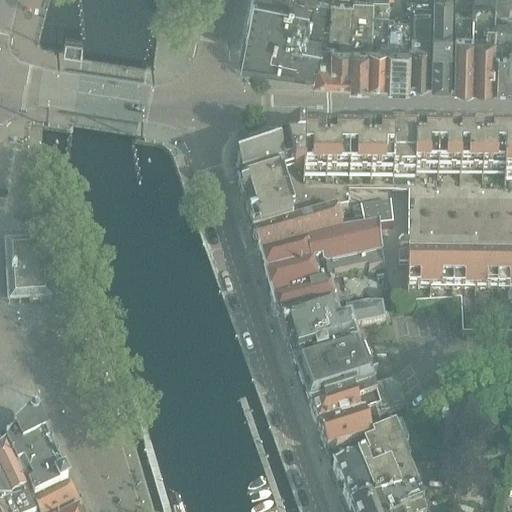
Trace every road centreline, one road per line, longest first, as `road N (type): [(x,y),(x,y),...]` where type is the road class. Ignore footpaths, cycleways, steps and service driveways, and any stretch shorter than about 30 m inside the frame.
road 1 (residential): [(320,511),(205,147),(209,108)]
road 2 (tertiary): [(209,108),(511,110)]
road 3 (residential): [(103,511),(35,369),(0,317)]
road 4 (tertiary): [(0,85),(209,108)]
